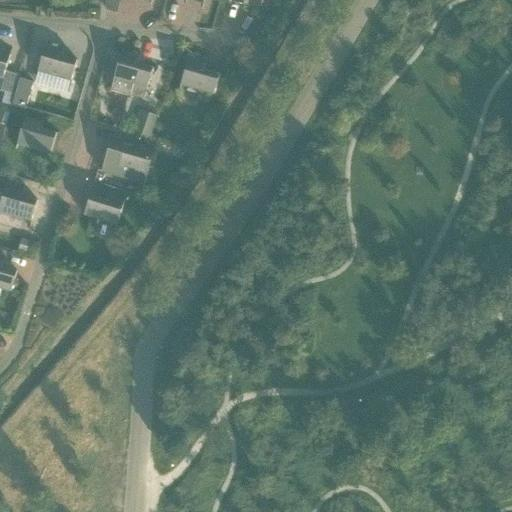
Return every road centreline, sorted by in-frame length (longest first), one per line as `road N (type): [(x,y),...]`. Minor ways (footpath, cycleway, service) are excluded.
road 1 (unclassified): [(134,511),(147,347),(229,229),(367,0)]
road 2 (residential): [(102,26),(19,337),(0,365)]
road 3 (residential): [(246,40),(102,26)]
